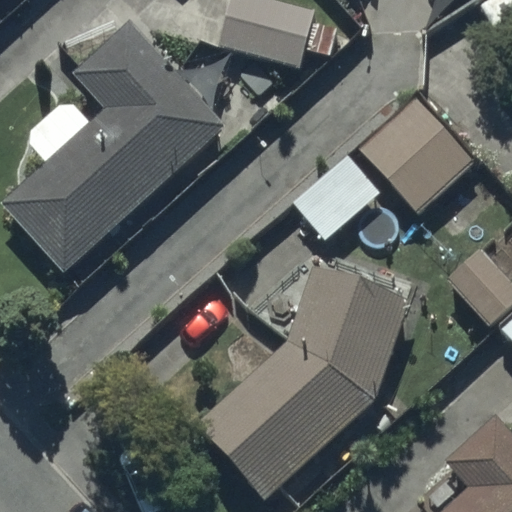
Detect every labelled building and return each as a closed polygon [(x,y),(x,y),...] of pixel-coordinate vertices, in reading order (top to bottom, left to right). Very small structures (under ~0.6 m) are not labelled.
[(0,0),(0,11),(12,0),(0,0)] [(233,5),(218,63),(299,85),(304,67),(330,74),(338,43),(312,36),(314,26),(233,5)] [(4,223),(68,293),(228,148),(132,41),(76,92),(108,127),(92,141),(77,125),(60,125),(35,146),(34,165),(48,182),(4,223)] [(416,115),(358,165),(416,231),(474,181),(416,115)] [(380,207),(348,171),(294,220),(327,256),(380,207)] [(511,303),(481,270),(448,300),(487,342),(511,319),(511,303)] [(313,287),(286,360),(196,443),(259,511),(274,511),(379,416),(406,321),(313,287)] [(511,334),(498,347),(511,362),(511,334)] [(511,511),(511,448),(497,433),(445,480),(469,506),(462,511),(430,511),(417,497),(400,511),(511,511)]
